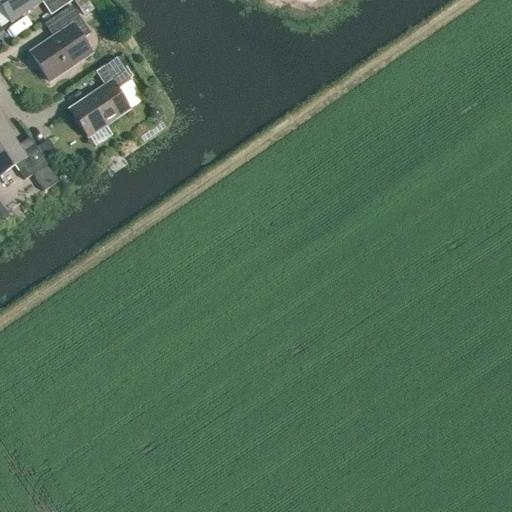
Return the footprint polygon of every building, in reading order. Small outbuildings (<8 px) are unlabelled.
[(50,17),(74,1),(73,0),(0,0),(0,9),(10,25),(41,4),(50,17)] [(50,83),(90,56),(81,42),(90,36),(71,8),(44,26),(53,39),(30,54),(50,83)] [(87,139),(129,111),(116,92),(130,83),(116,61),(96,75),(105,88),(69,112),(87,139)] [(151,111),(150,115),(151,119),(155,121),(156,121),(160,119),(162,115),(160,111),(156,109),(154,110),(151,111)] [(17,147),(0,121),(0,176),(14,167),(24,182),(33,176),(43,192),(58,182),(48,166),(43,160),(36,150),(29,139),(17,147)] [(48,142),(36,150),(43,160),(55,152),(48,142)]
